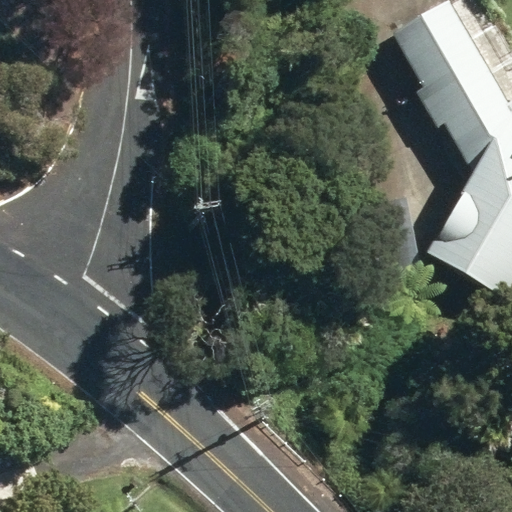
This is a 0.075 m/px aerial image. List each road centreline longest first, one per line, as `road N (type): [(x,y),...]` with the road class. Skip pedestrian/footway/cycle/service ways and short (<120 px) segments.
road 1 (residential): [(138,0),(138,90),(118,184),(90,281),(62,325)]
road 2 (tertiary): [(277,511),(62,325)]
